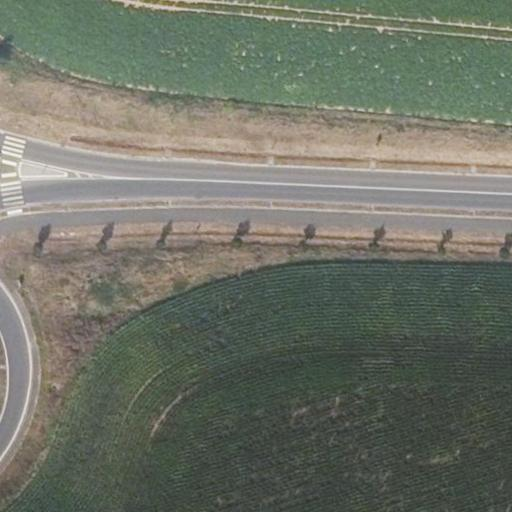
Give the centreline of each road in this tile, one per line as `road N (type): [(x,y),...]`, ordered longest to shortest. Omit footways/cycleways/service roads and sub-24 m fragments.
road 1 (primary): [(511,195),(238,188)]
road 2 (primary): [(238,188),(103,173),(0,147)]
road 3 (primary): [(0,198),(238,188)]
road 4 (tertiary): [(0,303),(19,366),(0,443)]
